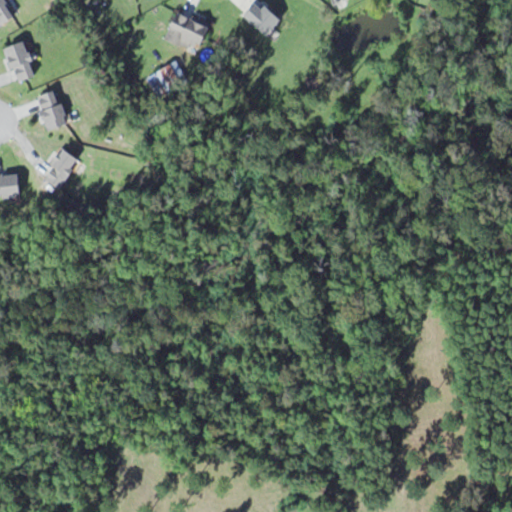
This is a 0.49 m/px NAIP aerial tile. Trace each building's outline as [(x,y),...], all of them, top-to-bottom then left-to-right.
[(0,0),(0,21),(3,26),(19,17),(9,0),(0,0)] [(168,38),(203,53),(215,26),(180,10),(168,38)] [(20,81),(41,76),(31,41),(10,46),(20,81)] [(40,94),(49,129),(71,124),(63,89),(40,94)] [(85,159),(68,148),(48,177),(66,188),(85,159)] [(0,176),(0,194),(27,190),(24,172),(0,176)]
